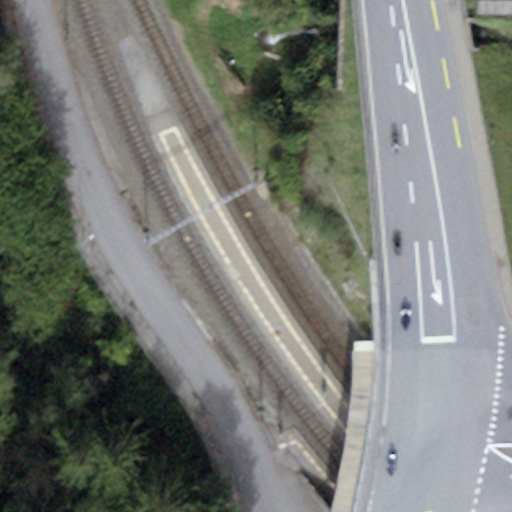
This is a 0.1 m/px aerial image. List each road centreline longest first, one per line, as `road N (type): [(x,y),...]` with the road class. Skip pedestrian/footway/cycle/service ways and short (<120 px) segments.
road 1 (unclassified): [(19,0),(104,214),(258,466),(273,511)]
road 2 (primary): [(435,445),(448,280),(408,0)]
